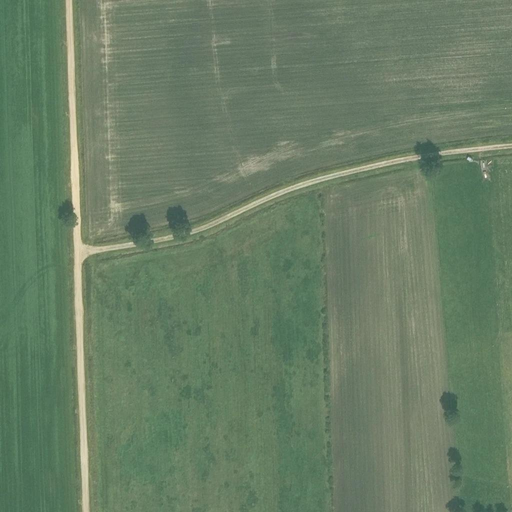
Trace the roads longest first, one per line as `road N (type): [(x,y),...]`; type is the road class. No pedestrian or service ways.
road 1 (track): [(511,145),(397,159),(283,190),(173,238),(77,254)]
road 2 (track): [(86,511),(77,254)]
road 3 (track): [(77,254),(67,0)]
